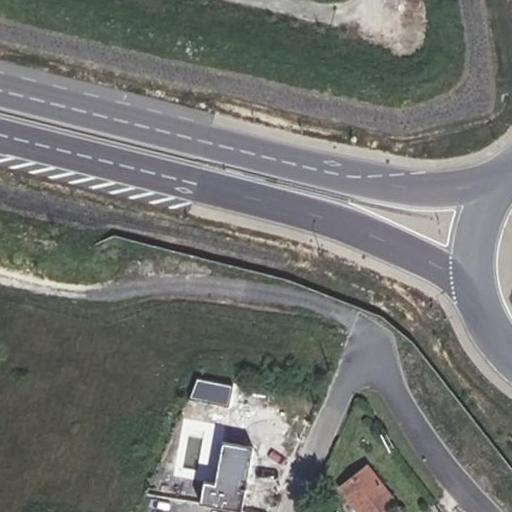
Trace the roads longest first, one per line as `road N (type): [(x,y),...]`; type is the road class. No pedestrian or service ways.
road 1 (primary): [(501,182),(399,185),(298,168),(0,93)]
road 2 (primary): [(0,139),(279,208),(395,246),(476,296)]
road 3 (residential): [(291,511),(364,340),(396,406),(482,511)]
road 4 (track): [(364,340),(341,312),(219,286),(130,294),(0,269)]
road 5 (primary): [(501,182),(475,234),(476,296)]
